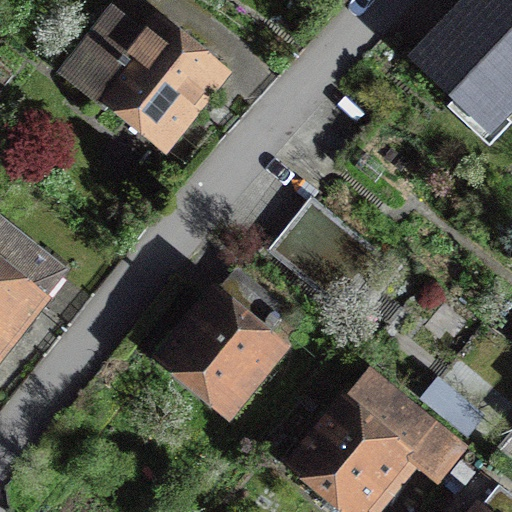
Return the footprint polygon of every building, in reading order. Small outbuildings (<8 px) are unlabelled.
[(511,105),(511,1),(510,0),(472,0),(468,4),(476,12),(425,66),(417,59),(414,61),(456,100),(469,86),(502,116),(511,105)] [(167,141),(219,79),(161,30),(152,41),(117,12),(66,72),(101,101),(108,92),(167,141)] [(429,162),(383,124),(345,170),(391,208),(429,162)] [(386,257),(318,202),(274,255),(342,310),(386,257)] [(64,271),(0,220),(0,351),(29,315),(64,271)] [(240,272),(218,300),(213,296),(165,355),(231,409),(280,350),(265,338),(287,310),(240,272)] [(442,432),(369,372),(291,466),(346,511),(360,511),(379,489),(390,498),(418,464),(438,481),(469,444),(448,426),(442,432)] [(442,382),(427,399),(466,431),(481,414),(442,382)] [(476,511),(511,511),(511,496),(499,486),(477,511),(476,511)]
